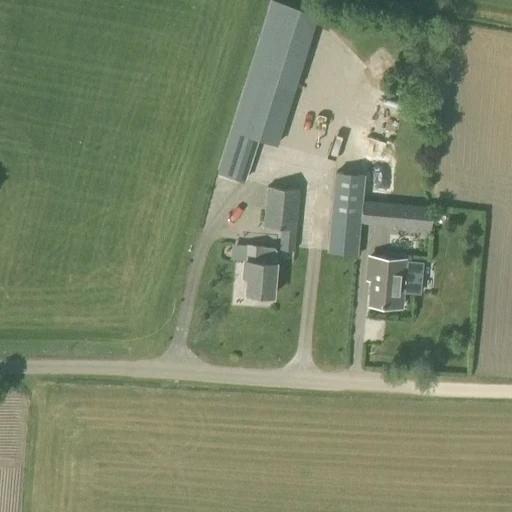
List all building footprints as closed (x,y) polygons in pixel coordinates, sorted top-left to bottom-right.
[(262,132),(280,137),(299,64),(277,59),(264,111),(242,105),(226,168),(250,175),(262,132)] [(382,95),(371,134),(399,141),(410,103),(382,95)] [(356,254),(364,175),(335,172),(327,251),(356,254)] [(294,251),(299,190),(266,187),(263,226),(281,228),(279,250),(294,251)] [(394,204),(392,225),(431,229),(433,207),(394,204)] [(271,297),(275,250),(244,247),(243,262),(244,262),(242,277),(247,277),(246,295),(271,297)] [(400,312),(405,263),(369,260),(368,274),(373,275),(369,308),(400,312)] [(211,292),(183,302),(191,325),(219,315),(211,292)]
